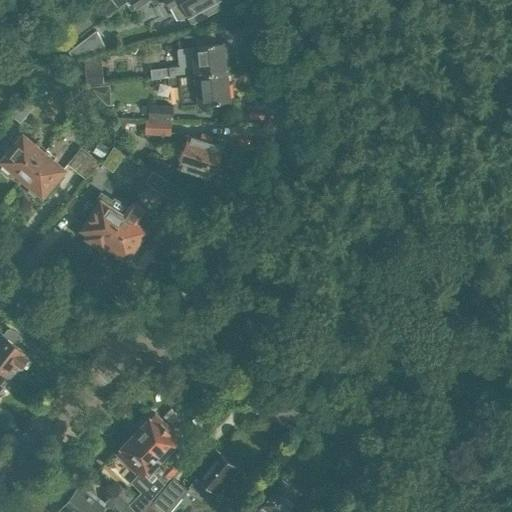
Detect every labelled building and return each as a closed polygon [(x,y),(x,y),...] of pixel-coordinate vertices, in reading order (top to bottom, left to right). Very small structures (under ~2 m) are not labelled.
[(99,0),(85,11),(95,25),(104,19),(127,0),(99,0)] [(128,0),(138,11),(150,1),(153,4),(164,3),(165,4),(168,2),(178,21),(187,16),(192,25),(220,10),(215,1),(216,0),(128,0)] [(72,58),(107,49),(96,30),(68,52),(72,58)] [(167,79),(182,77),(195,75),(195,74),(226,71),(223,44),(178,49),(179,65),(169,66),(169,68),(150,70),(151,80),(167,78),(167,79)] [(86,85),(104,83),(101,57),(84,59),(86,85)] [(227,71),(226,71),(195,74),(195,75),(182,77),(167,79),(168,86),(178,85),(181,106),(231,100),(227,71)] [(111,105),(110,85),(90,87),(101,100),(111,105)] [(20,124),(34,106),(24,98),(10,115),(20,124)] [(173,120),(174,106),(149,104),(148,119),(173,120)] [(171,136),(171,120),(145,120),(145,135),(171,136)] [(35,145),(23,135),(1,161),(22,178),(46,149),(37,142),(35,145)] [(201,140),(190,136),(180,167),(212,178),(222,147),(211,143),(211,141),(201,137),(201,140)] [(87,180),(101,163),(81,147),(67,164),(87,180)] [(124,154),(113,147),(102,164),(113,171),(124,154)] [(43,196),(64,170),(53,160),(56,157),(46,149),(22,178),(43,196)] [(164,194),(171,182),(153,171),(145,182),(164,194)] [(93,206),(96,209),(83,229),(90,234),(88,238),(102,247),(122,216),(128,207),(115,198),(113,201),(102,193),(93,206)] [(122,216),(102,247),(103,248),(105,244),(127,258),(137,243),(142,246),(146,246),(149,240),(149,237),(143,233),(154,217),(132,202),(128,207),(122,216)] [(254,335),(260,321),(247,315),(241,329),(254,335)] [(4,335),(2,334),(0,336),(0,365),(12,374),(20,365),(22,367),(29,358),(26,356),(28,354),(15,344),(20,339),(19,336),(11,329),(8,329),(4,335)] [(0,392),(1,393),(8,385),(5,383),(12,374),(0,365),(0,392)] [(169,431),(153,416),(137,434),(163,461),(171,453),(168,450),(178,440),(176,438),(177,435),(172,430),(169,431)] [(141,492),(135,499),(124,489),(118,495),(136,511),(140,511),(147,504),(151,499),(165,483),(170,477),(163,470),(168,465),(163,461),(137,434),(119,452),(135,467),(134,470),(138,474),(131,482),(141,492)] [(226,496),(236,484),(227,477),(236,467),(218,452),(190,487),(208,501),(215,492),(217,493),(219,490),(226,496)] [(170,477),(178,470),(170,462),(168,465),(163,470),(170,477)] [(166,511),(170,511),(189,490),(173,478),(153,501),(166,511)] [(288,511),(303,494),(283,478),(256,511),(255,511),(288,511)] [(86,495),(78,488),(70,498),(68,496),(61,505),(63,507),(62,508),(63,509),(60,511),(100,511),(103,509),(101,507),(104,503),(88,491),(86,495)] [(116,511),(134,511),(128,506),(114,493),(106,502),(107,503),(116,511)] [(229,511),(249,511),(237,503),(229,511)]
